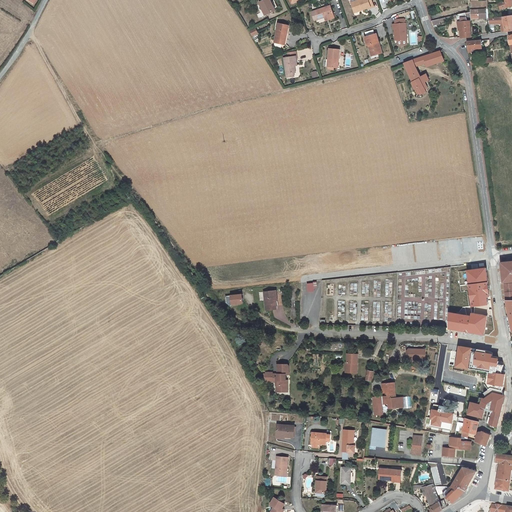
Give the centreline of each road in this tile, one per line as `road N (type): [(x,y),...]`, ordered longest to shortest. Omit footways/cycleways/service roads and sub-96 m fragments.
road 1 (residential): [(505,350),(436,337),(305,331),(282,320),(279,307)]
road 2 (residential): [(493,256),(468,82),(448,49)]
